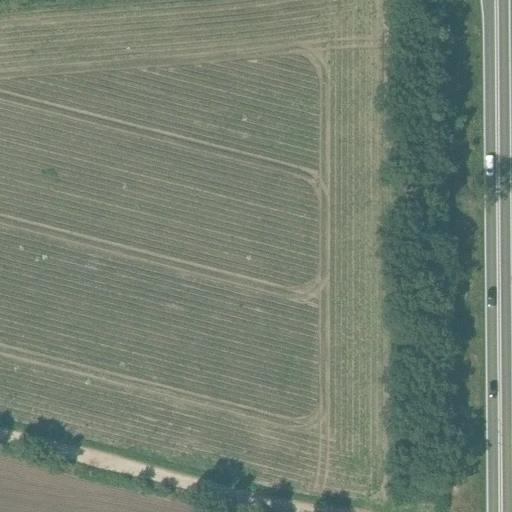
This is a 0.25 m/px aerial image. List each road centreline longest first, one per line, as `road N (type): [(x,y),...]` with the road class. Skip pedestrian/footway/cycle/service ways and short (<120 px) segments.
road 1 (primary): [(500,511),(498,0)]
road 2 (track): [(296,511),(0,436)]
